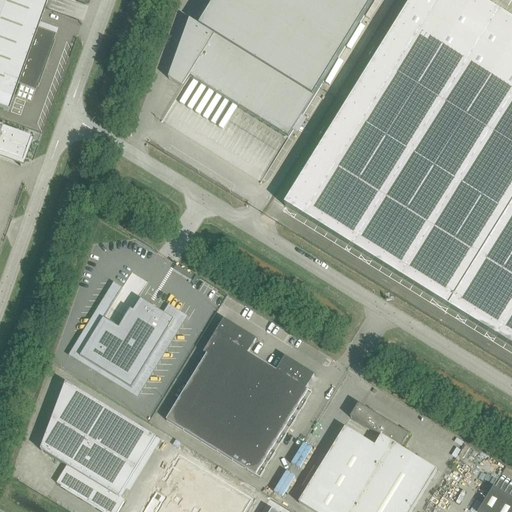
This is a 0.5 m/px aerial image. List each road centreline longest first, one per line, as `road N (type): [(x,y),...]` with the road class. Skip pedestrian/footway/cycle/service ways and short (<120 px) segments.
road 1 (unclassified): [(511,390),(67,118)]
road 2 (unknown): [(381,308),(268,486)]
road 3 (unclassified): [(0,301),(67,118)]
road 4 (unknown): [(135,157),(198,0)]
road 5 (unclassified): [(67,118),(110,0)]
